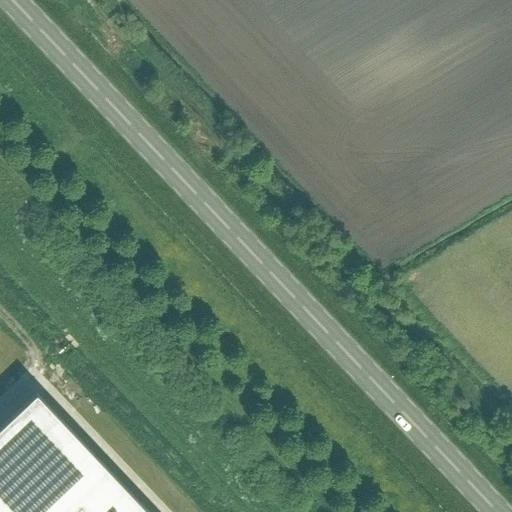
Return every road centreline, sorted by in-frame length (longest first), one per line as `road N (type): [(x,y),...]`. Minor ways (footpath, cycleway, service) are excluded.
road 1 (primary): [(494,511),(9,0)]
road 2 (track): [(511,443),(93,0)]
